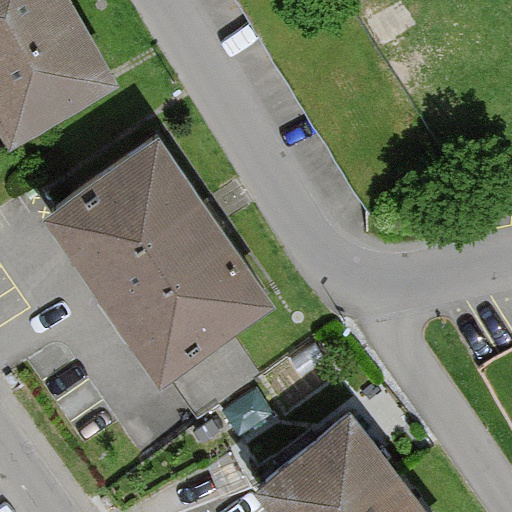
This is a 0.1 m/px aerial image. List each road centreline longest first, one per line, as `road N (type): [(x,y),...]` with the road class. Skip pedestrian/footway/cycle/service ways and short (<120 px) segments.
road 1 (residential): [(389,288),(350,256),(185,0)]
road 2 (residential): [(509,511),(472,461),(389,288)]
road 3 (residential): [(511,272),(389,288)]
